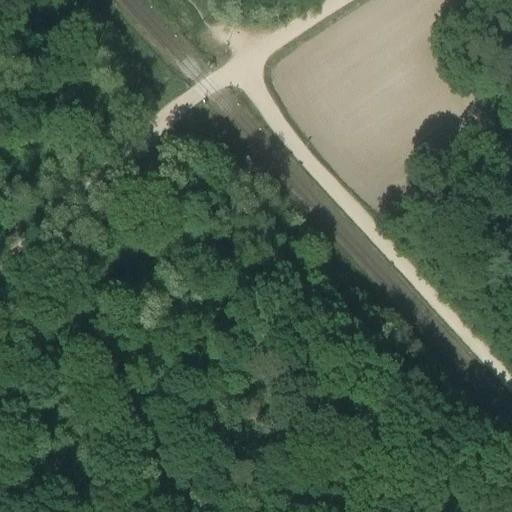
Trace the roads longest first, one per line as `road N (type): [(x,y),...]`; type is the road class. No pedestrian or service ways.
road 1 (track): [(242,62),(275,121),(511,382)]
road 2 (track): [(0,274),(117,162),(242,62)]
